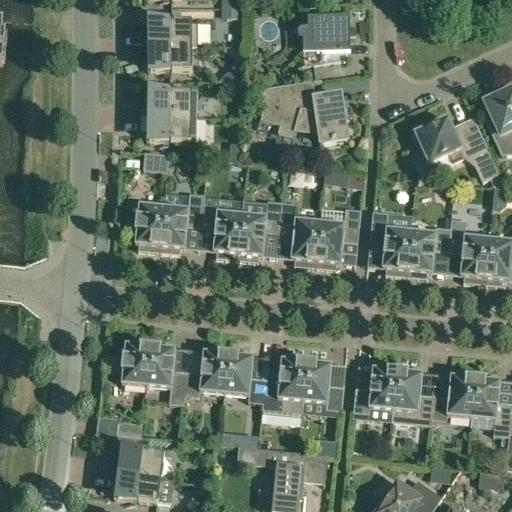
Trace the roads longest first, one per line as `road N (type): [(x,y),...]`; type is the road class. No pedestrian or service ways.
road 1 (residential): [(511,336),(75,293)]
road 2 (residential): [(75,293),(84,0)]
road 3 (residential): [(511,53),(408,101),(390,101),(386,0)]
road 4 (residential): [(50,511),(75,293)]
